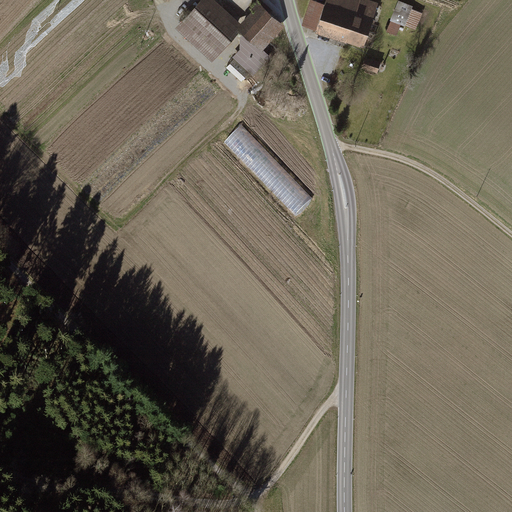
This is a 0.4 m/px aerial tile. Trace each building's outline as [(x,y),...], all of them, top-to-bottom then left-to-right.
[(242,33),(260,51),(262,49),(282,28),(257,5),(237,27),(208,0),(200,0),(175,28),(210,60),(238,30),(242,33)] [(326,0),(314,32),(358,48),(374,7),(356,0),(326,0)] [(397,0),(391,20),(417,28),(424,9),(397,0)] [(260,51),(242,33),(239,36),(239,48),(232,56),(253,75),(270,56),(262,49),(260,51)] [(367,55),(363,66),(377,72),(382,61),(367,55)] [(233,59),(226,68),(241,81),(248,72),(233,59)] [(317,203),(239,121),(222,138),(299,219),(317,203)]
